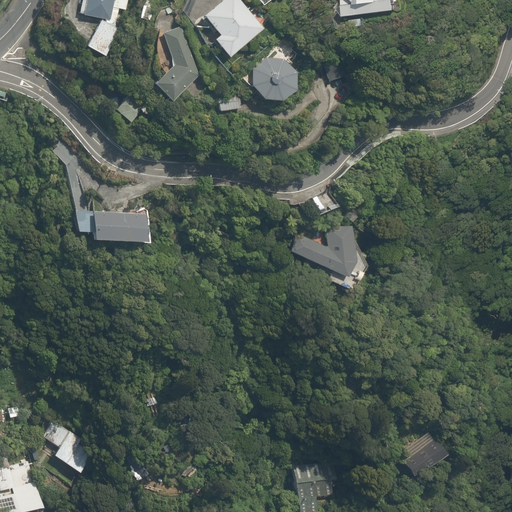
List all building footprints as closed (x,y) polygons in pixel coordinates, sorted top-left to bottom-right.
[(80,0),(79,16),(98,19),(84,46),(104,57),(119,29),(113,25),(116,8),(125,10),(127,0),(80,0)] [(236,0),(218,0),(199,16),(213,34),(208,39),(224,59),(260,29),(236,0)] [(341,0),(341,16),(393,10),(394,2),(397,2),(397,0),(341,0)] [(176,26),(158,33),(171,64),(150,81),(166,100),(197,75),(176,26)] [(247,85),(256,98),(274,100),(286,89),(288,71),(278,58),(263,57),(251,68),(247,85)] [(233,90),(213,95),(216,111),(237,107),(233,90)] [(121,98),(112,109),(128,122),(137,111),(121,98)] [(82,230),(82,238),(135,240),(139,213),(77,211),(70,211),(70,230),(82,230)] [(323,248),(297,233),(285,252),(337,277),(344,263),(343,224),(318,226),(323,248)] [(60,433),(47,424),(38,436),(54,447),(48,455),(75,473),(88,453),(74,445),(80,436),(65,426),(60,433)] [(22,452),(0,456),(0,487),(7,486),(8,489),(29,484),(22,452)] [(324,464),(287,464),(290,511),(308,511),(307,495),(325,494),(324,464)]
